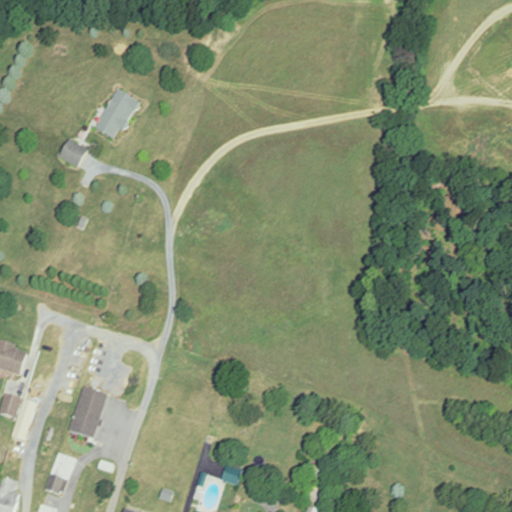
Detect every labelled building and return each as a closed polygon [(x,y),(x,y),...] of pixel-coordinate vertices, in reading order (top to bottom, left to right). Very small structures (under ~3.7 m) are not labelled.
[(121,92),(97,130),(119,144),(143,106),(121,92)] [(63,161),(81,168),(89,150),(70,143),(63,161)] [(0,350),(0,368),(18,380),(32,359),(6,342),(0,350)] [(97,442),(111,397),(86,389),(72,434),(97,442)] [(29,444),(39,405),(7,397),(2,418),(19,422),(14,440),(29,444)] [(79,460),(61,453),(48,490),(65,496),(79,460)] [(239,486),(246,472),(232,465),(225,479),(239,486)] [(0,496),(0,511),(16,511),(25,484),(6,478),(0,496)]
